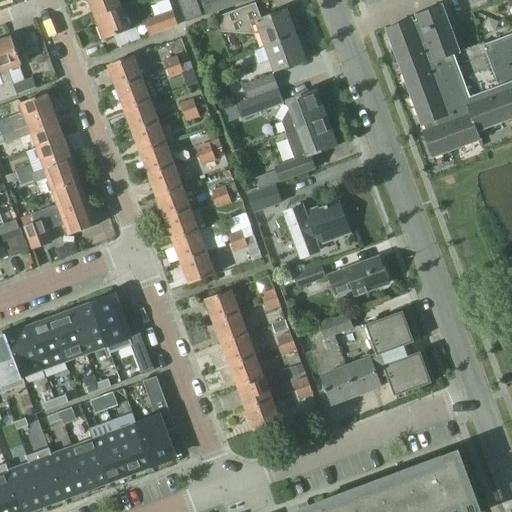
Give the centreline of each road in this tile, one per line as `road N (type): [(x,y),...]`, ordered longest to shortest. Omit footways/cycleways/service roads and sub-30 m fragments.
road 1 (residential): [(479,394),(343,29)]
road 2 (residential): [(223,489),(479,394)]
road 3 (residential): [(137,251),(47,1)]
road 4 (residential): [(223,489),(137,251)]
road 5 (residential): [(0,301),(137,251)]
